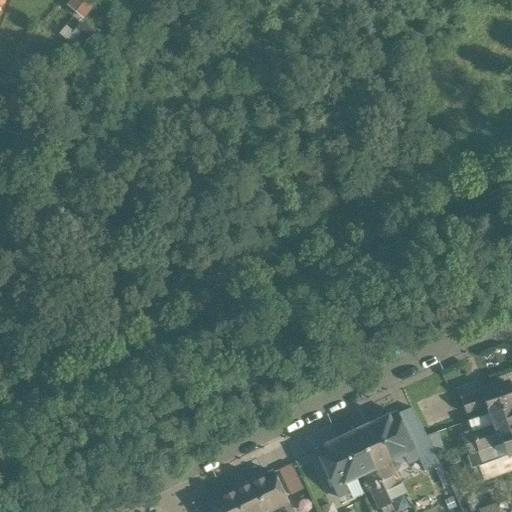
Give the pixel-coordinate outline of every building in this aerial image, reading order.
[(74,0),(69,6),(87,20),(98,6),(89,0),(74,0)] [(511,394),(508,384),(505,382),(495,386),(493,389),(480,393),(485,407),(488,415),(511,406),(511,394)] [(457,394),(459,401),(480,393),(478,387),(457,394)] [(464,414),(485,407),(480,393),(459,401),(464,414)] [(511,406),(488,415),(491,426),(495,436),(498,435),(511,429),(511,406)] [(402,428),(396,415),(373,426),(390,462),(403,456),(413,451),(402,428)] [(417,421),(402,428),(413,451),(417,460),(432,453),(417,421)] [(373,426),(356,434),(373,470),(385,464),(390,462),(373,426)] [(491,426),(470,433),(474,443),(495,436),(491,426)] [(511,429),(498,435),(501,445),(506,457),(511,454),(511,429)] [(470,433),(461,437),(464,447),(474,443),(470,433)] [(373,470),(356,434),(339,442),(356,478),(361,476),(373,470)] [(495,436),(474,443),(477,454),(501,445),(498,435),(495,436)] [(356,478),(339,442),(315,453),(332,489),(343,484),(355,479),(356,478)] [(474,443),(464,447),(468,457),(477,454),(474,443)] [(501,445),(477,454),(481,465),(506,457),(501,445)] [(413,451),(403,456),(407,465),(418,460),(417,460),(413,451)] [(432,453),(417,460),(418,460),(424,474),(439,467),(432,453)] [(385,464),(373,470),(380,483),(391,478),(385,464)] [(373,470),(361,476),(368,489),(371,487),(380,483),(373,470)] [(287,504),(273,474),(252,484),(265,511),(270,511),(278,509),(287,504)] [(365,501),(355,479),(343,484),(348,493),(343,496),(348,508),(365,501)] [(380,483),(371,487),(376,497),(385,493),(380,483)] [(265,511),(252,484),(231,493),(240,511),(265,511)] [(343,484),(332,489),(337,499),(343,496),(348,493),(343,484)] [(240,511),(231,493),(210,503),(214,511),(240,511)] [(385,493),(376,497),(380,505),(388,501),(385,493)] [(196,511),(214,511),(210,503),(196,510),(196,511)]
